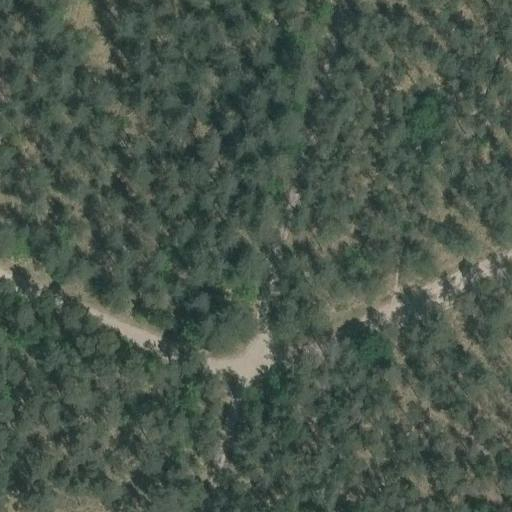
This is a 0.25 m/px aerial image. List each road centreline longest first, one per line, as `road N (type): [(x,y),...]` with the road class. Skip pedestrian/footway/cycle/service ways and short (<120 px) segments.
road 1 (track): [(0,277),(249,369),(511,264)]
road 2 (track): [(207,511),(344,0)]
